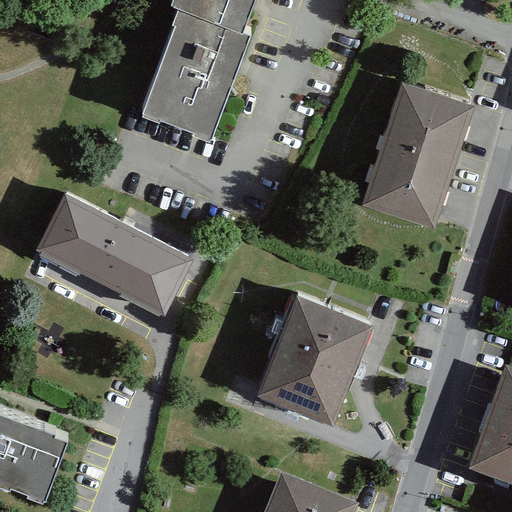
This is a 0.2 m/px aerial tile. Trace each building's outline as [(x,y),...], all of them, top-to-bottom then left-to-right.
[(245,0),(160,0),(160,5),(169,8),(233,31),(245,0)] [(233,31),(169,8),(162,25),(166,27),(133,116),(205,143),(245,36),(233,31)] [(468,104),(403,83),(366,199),(431,220),(468,104)] [(66,196),(41,246),(166,309),(192,259),(66,196)] [(367,322),(298,295),(260,392),(329,419),(367,322)] [(511,383),(505,381),(471,482),(511,495),(511,383)] [(0,475),(46,492),(67,434),(53,430),(55,425),(0,405),(0,475)] [(272,511),(350,511),(351,510),(283,484),(272,511)]
